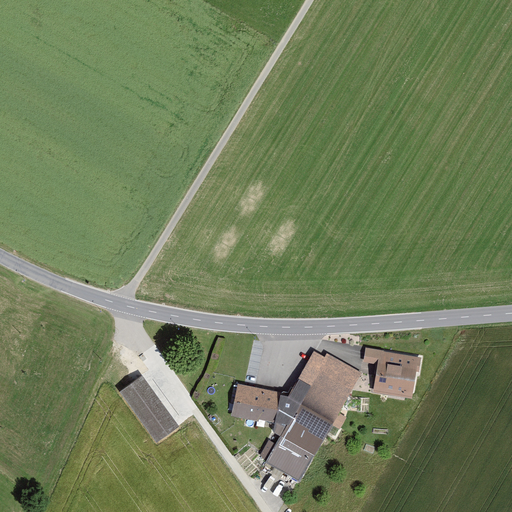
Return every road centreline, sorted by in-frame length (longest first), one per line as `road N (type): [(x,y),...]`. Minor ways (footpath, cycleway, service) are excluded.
road 1 (tertiary): [(511,310),(341,326),(225,320),(122,306),(0,254)]
road 2 (track): [(118,304),(310,0)]
road 3 (track): [(264,511),(122,306)]
road 4 (track): [(36,511),(116,346),(134,325)]
